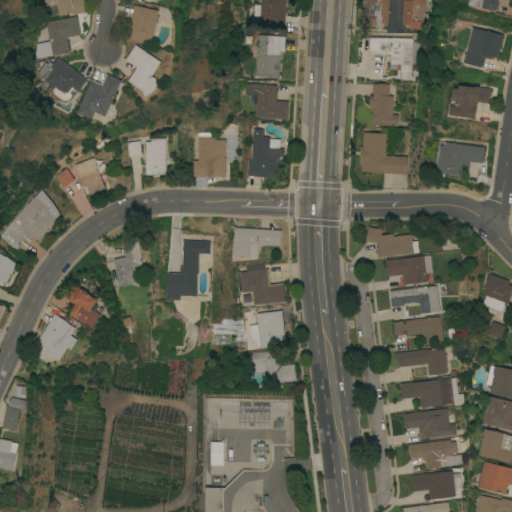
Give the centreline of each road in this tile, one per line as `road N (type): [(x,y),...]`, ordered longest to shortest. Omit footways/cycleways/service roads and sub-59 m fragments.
road 1 (tertiary): [(315,204),(175,201),(120,213),(81,238),(53,270),(0,372)]
road 2 (residential): [(349,511),(386,494),(361,289),(348,270),(318,270)]
road 3 (residential): [(315,204),(461,209),(492,226),(511,250)]
road 4 (secondary): [(342,468),(323,314)]
